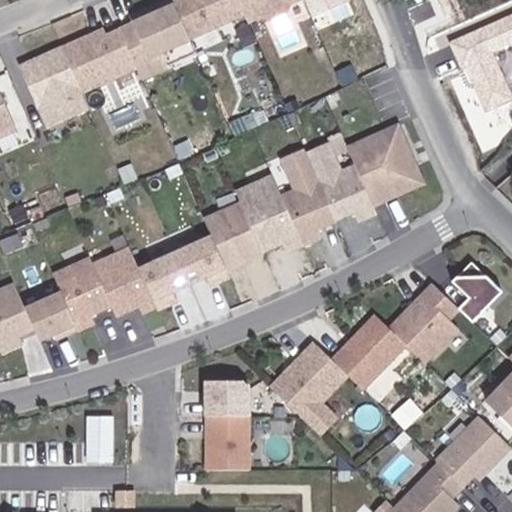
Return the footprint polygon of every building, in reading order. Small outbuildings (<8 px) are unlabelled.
[(131,21),(151,64),(155,73),(182,61),(174,43),(201,29),(187,0),(161,0),(151,5),(154,12),(131,21)] [(187,0),(201,29),(203,33),(257,8),(253,0),(187,0)] [(253,0),(257,8),(262,17),(275,10),(285,13),(299,6),(301,0),(253,0)] [(320,0),(327,15),(361,0),(320,0)] [(511,47),(511,19),(468,39),(499,109),(511,103),(511,61),(507,50),(511,47)] [(96,89),(151,64),(131,21),(117,28),(115,25),(75,44),(96,89)] [(210,48),(203,33),(201,29),(174,43),(182,61),(210,48)] [(103,105),(96,89),(75,44),(34,63),(62,124),(103,105)] [(0,140),(30,127),(7,76),(0,79),(0,140)] [(303,121),(298,110),(293,113),(298,124),(303,121)] [(409,125),(355,148),(378,204),(433,181),(409,125)] [(378,204),(355,148),(338,153),(333,142),(311,152),(341,218),(361,209),(365,218),(382,211),(378,204)] [(231,149),(229,143),(221,146),(223,152),(231,149)] [(341,218),(311,152),(309,148),(286,159),(300,189),(286,195),(309,244),(325,236),(321,227),(341,218)] [(174,179),(187,173),(183,164),(170,170),(174,179)] [(309,244),(286,195),(277,175),(240,191),(245,202),(268,252),(288,243),(292,251),(309,244)] [(268,252),(245,202),(209,219),(217,237),(232,268),(234,272),(249,265),(248,261),(257,257),(268,252)] [(13,212),(19,225),(32,220),(26,207),(13,212)] [(232,268),(217,237),(181,254),(195,285),(211,277),(232,268)] [(158,301),(144,271),(135,249),(98,266),(117,308),(122,317),(144,307),(146,311),(160,304),(158,301)] [(195,285),(181,254),(144,271),(158,301),(179,292),(195,285)] [(489,267),(474,254),(455,273),(472,289),(461,300),(463,302),(476,314),(489,301),(489,267)] [(117,308),(98,266),(95,259),(58,276),(67,295),(84,331),(84,333),(101,325),(97,317),(117,308)] [(506,283),(489,267),(489,301),(506,283)] [(234,272),(232,268),(211,277),(215,286),(236,277),(234,272)] [(438,276),(427,288),(454,313),(463,302),(461,300),(438,276)] [(39,330),(31,312),(19,286),(0,295),(0,341),(3,347),(7,356),(27,347),(23,338),(39,330)] [(454,313),(427,288),(394,324),(416,343),(428,355),(461,320),(454,313)] [(158,301),(160,304),(163,311),(183,301),(179,292),(158,301)] [(84,331),(67,295),(31,312),(39,330),(45,343),(59,336),(62,341),(84,331)] [(382,313),(339,358),(346,364),(373,389),(416,343),(394,324),(382,313)] [(503,320),(493,329),(499,336),(509,326),(503,320)] [(301,367),(292,376),(289,374),(277,386),(318,425),(334,408),(319,394),(346,364),(339,358),(321,341),(298,365),(301,367)] [(289,374),(292,376),(301,367),(298,365),(289,374)] [(511,369),(488,394),(511,416),(511,369)] [(213,380),(213,417),(256,417),(256,386),(250,380),(213,380)] [(464,477),(475,466),(482,459),(487,465),(511,439),(511,436),(482,406),(437,451),(440,453),(464,477)] [(190,434),(204,434),(204,414),(191,414),(190,434)] [(101,416),(101,457),(108,457),(127,457),(127,416),(101,416)] [(256,463),(256,417),(213,417),(213,465),(256,463)] [(464,477),(440,453),(395,498),(409,511),(443,511),(461,495),(453,488),(464,477)] [(482,459),(475,466),(481,471),(487,465),(482,459)] [(409,511),(395,498),(388,491),(376,504),(380,508),(375,511),(409,511)]
